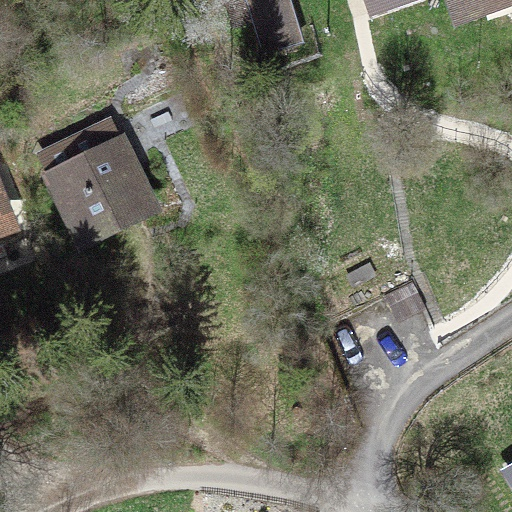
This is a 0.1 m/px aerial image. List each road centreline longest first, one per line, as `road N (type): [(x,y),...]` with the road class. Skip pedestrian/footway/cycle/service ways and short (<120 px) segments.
road 1 (track): [(356,511),(265,484),(184,479),(116,488),(63,511)]
road 2 (residential): [(357,511),(400,396),(420,374),(511,320)]
